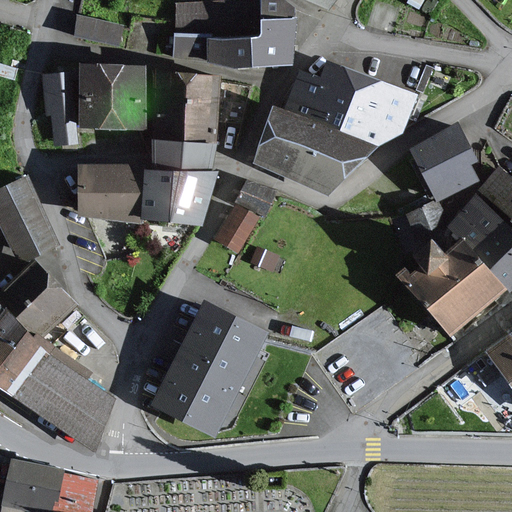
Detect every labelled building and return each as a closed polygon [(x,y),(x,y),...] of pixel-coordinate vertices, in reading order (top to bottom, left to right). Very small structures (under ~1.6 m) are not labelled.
[(178,35),(208,34),(208,39),(262,38),(261,0),(177,3),(178,35)] [(274,0),(261,0),(262,38),(208,39),(209,62),(236,68),(292,64),(295,19),(295,7),(284,0),(274,0)] [(309,0),(328,8),(335,0),(309,0)] [(78,12),(75,33),(123,40),(126,18),(78,12)] [(208,39),(208,34),(178,35),(175,35),(176,63),(209,62),(208,39)] [(300,71),(284,110),(320,124),(375,146),(401,132),(415,97),(328,62),(321,80),(300,71)] [(144,68),(84,68),(84,128),(144,128),(144,68)] [(76,142),(69,73),(45,76),(49,113),(52,113),(55,144),(76,142)] [(152,170),(212,172),(216,76),(156,74),(152,170)] [(297,181),(320,124),(284,110),(277,107),(254,163),(297,181)] [(297,181),(328,193),(375,146),(320,124),(297,181)] [(459,125),(411,149),(438,200),(477,180),(469,164),(477,160),(459,125)] [(80,168),(81,215),(139,222),(138,167),(80,168)] [(511,219),(511,217),(511,178),(500,167),(479,191),(511,219)] [(201,222),(219,172),(212,172),(152,170),(146,170),(144,220),(201,222)] [(27,179),(0,190),(0,219),(18,259),(56,242),(27,179)] [(274,193),(249,180),(238,200),(264,214),(274,193)] [(479,196),(448,224),(463,240),(473,251),(504,223),(479,196)] [(257,218),(236,206),(218,238),(238,250),(257,218)] [(511,231),(504,223),(473,251),(506,288),(511,292),(511,291),(511,231)] [(403,282),(453,337),(506,288),(473,251),(463,240),(447,255),(433,240),(414,257),(421,266),(403,282)] [(278,257),(258,248),(253,261),(272,270),(278,257)] [(0,292),(0,293),(41,335),(74,303),(33,261),(0,292)] [(214,435),(266,333),(205,303),(154,405),(214,435)] [(0,316),(0,383),(16,396),(49,354),(55,347),(39,335),(34,341),(4,312),(0,316)] [(511,337),(510,336),(489,351),(511,382),(511,337)] [(82,376),(49,354),(16,396),(95,450),(115,399),(82,376)] [(89,511),(96,480),(13,463),(3,511),(89,511)]
